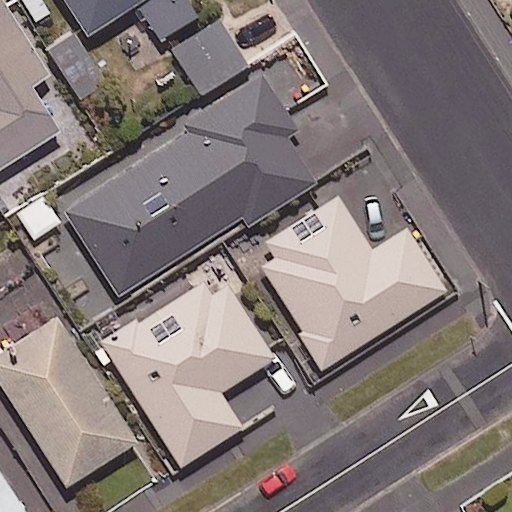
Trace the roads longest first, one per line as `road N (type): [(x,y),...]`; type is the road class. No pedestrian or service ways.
road 1 (residential): [(281,511),(511,364)]
road 2 (residential): [(511,196),(383,0)]
